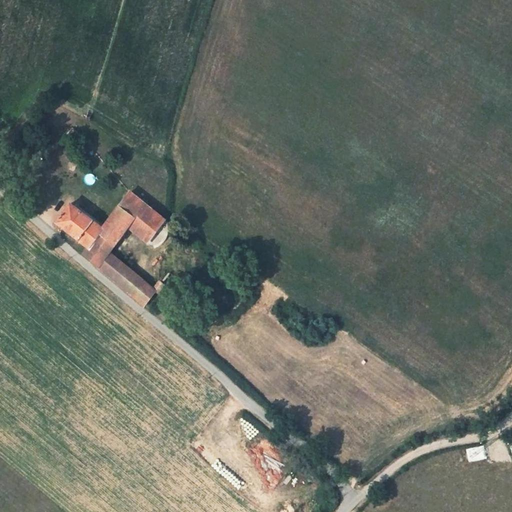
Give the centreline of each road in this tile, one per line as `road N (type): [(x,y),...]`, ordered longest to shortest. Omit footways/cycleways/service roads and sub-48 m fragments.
road 1 (residential): [(350,497),(342,480),(0,189)]
road 2 (track): [(511,416),(488,435),(420,448),(350,497)]
